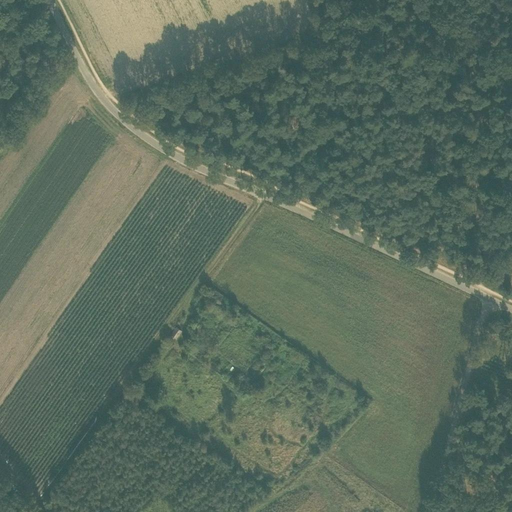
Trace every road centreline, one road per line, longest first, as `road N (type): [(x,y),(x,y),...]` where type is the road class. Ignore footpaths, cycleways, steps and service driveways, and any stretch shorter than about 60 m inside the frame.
road 1 (unclassified): [(49,0),(97,91),(165,149),(511,309)]
road 2 (track): [(425,511),(488,298)]
